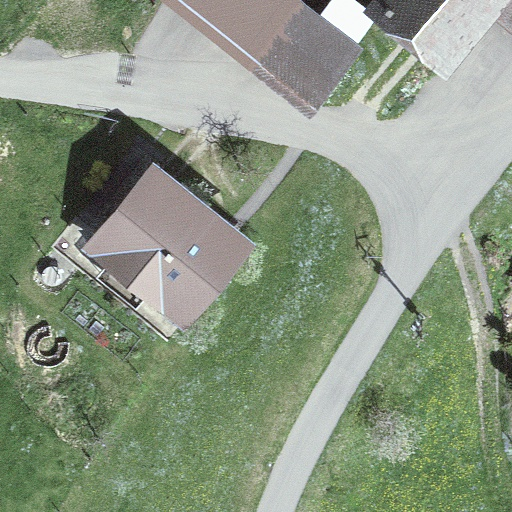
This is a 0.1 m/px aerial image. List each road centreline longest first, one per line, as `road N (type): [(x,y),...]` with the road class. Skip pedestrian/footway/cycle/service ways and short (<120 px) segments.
road 1 (unclassified): [(0,78),(297,133),(369,159),(446,210)]
road 2 (unclassified): [(446,210),(333,390),(273,511)]
